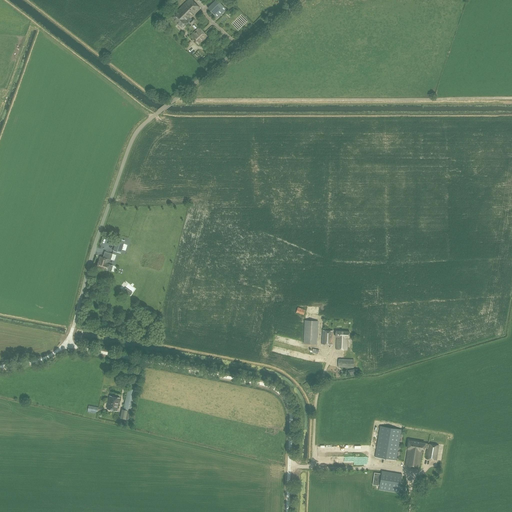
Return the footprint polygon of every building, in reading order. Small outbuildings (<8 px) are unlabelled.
[(192,0),(187,0),(171,16),(182,28),(191,19),(190,18),(200,8),(192,0)] [(226,9),(217,0),(215,0),(208,8),(218,18),(226,9)] [(208,36),(200,27),(191,36),(199,44),(208,36)] [(117,238),(116,242),(111,240),(110,244),(115,245),(113,250),(121,253),(125,240),(117,238)] [(115,261),(120,256),(115,252),(110,257),(115,261)] [(97,267),(107,271),(109,264),(108,264),(109,259),(100,257),(97,267)] [(306,310),(298,307),(296,313),(304,315),(306,310)] [(304,343),(317,344),(318,321),(305,320),(304,343)] [(322,344),(332,344),(333,330),(323,330),(322,344)] [(350,339),(350,331),(336,331),(336,337),(337,337),(336,349),(347,350),(348,339),(350,339)] [(339,359),(339,366),(354,367),(354,359),(339,359)] [(121,418),(127,419),(129,420),(131,411),(129,411),(129,408),(132,409),(136,390),(128,388),(124,410),(122,410),(121,418)] [(107,409),(117,411),(120,398),(110,395),(107,409)] [(380,426),(375,457),(396,460),(401,429),(380,426)] [(410,440),(406,466),(420,468),(422,451),(424,451),(425,447),(428,448),(426,458),(436,460),(439,445),(410,440)] [(402,475),(382,471),(379,490),(399,493),(402,475)]
